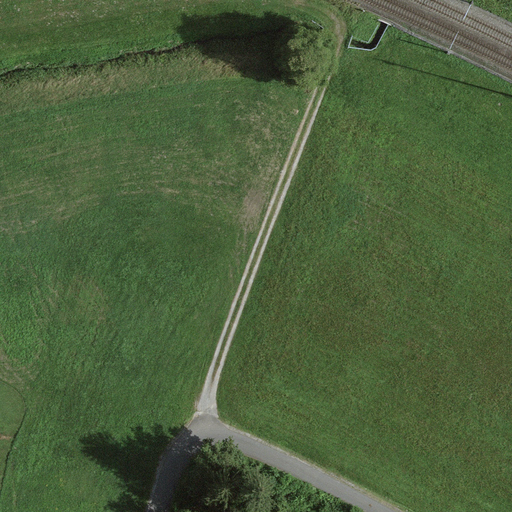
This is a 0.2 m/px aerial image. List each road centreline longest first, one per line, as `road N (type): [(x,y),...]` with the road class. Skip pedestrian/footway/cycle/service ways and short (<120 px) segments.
road 1 (track): [(319,3),(336,11),(341,43),(211,388),(206,433)]
road 2 (unclassified): [(374,511),(206,433),(175,465),(159,511)]
